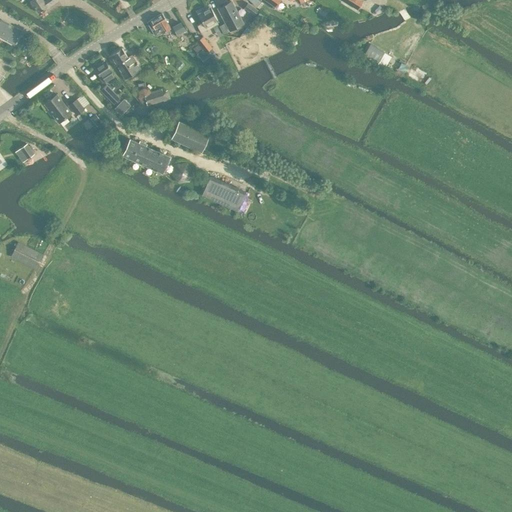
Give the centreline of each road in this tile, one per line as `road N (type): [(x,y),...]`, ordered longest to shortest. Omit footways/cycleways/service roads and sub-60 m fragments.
road 1 (track): [(35,280),(83,168),(1,112)]
road 2 (tertiary): [(0,114),(171,0)]
